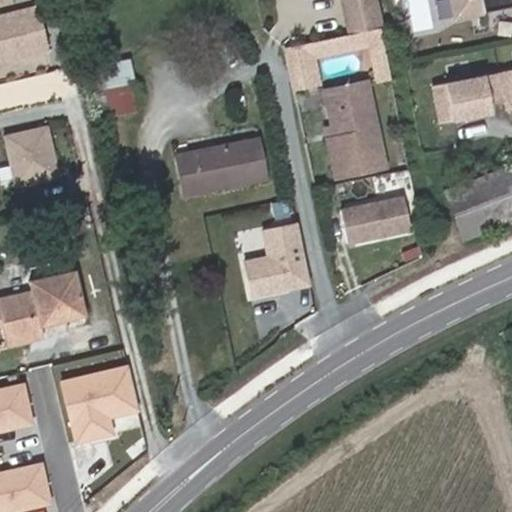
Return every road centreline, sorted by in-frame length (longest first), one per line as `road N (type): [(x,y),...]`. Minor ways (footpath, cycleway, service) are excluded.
road 1 (unknown): [(166,457),(60,103),(27,80),(0,86)]
road 2 (tertiary): [(177,511),(278,417),(446,303),(511,274)]
road 3 (unknown): [(341,329),(263,70)]
